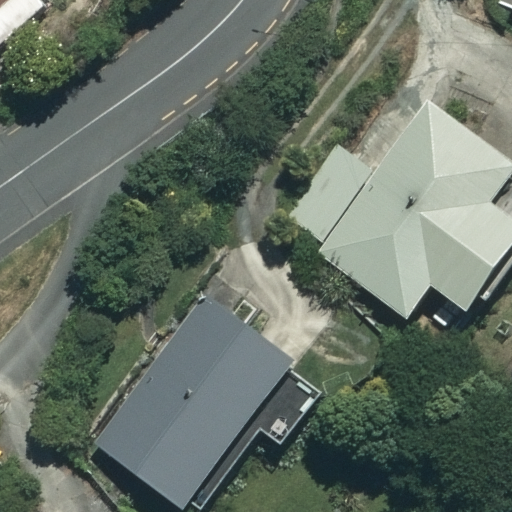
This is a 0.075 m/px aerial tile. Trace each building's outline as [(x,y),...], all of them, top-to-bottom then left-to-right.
[(0,0),(0,44),(42,11),(33,0),(0,0)] [(511,0),(507,0),(502,12),(511,15),(511,0)] [(510,174),(420,99),(361,169),(348,158),(290,228),(404,323),(431,291),(467,321),(511,266),(511,226),(485,204),(510,174)] [(511,284),(490,313),(511,330),(511,284)] [(174,511),(187,511),(191,508),(196,511),(207,511),(265,439),(278,449),(320,396),(203,306),(92,448),(174,511)]
